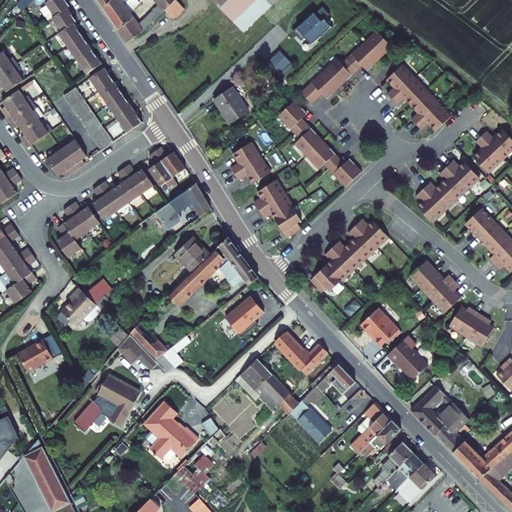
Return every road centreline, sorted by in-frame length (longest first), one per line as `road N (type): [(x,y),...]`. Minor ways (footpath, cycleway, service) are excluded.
road 1 (tertiary): [(84,0),(271,278)]
road 2 (tertiary): [(271,278),(494,511)]
road 3 (residential): [(367,182),(486,287),(511,296)]
road 4 (residential): [(271,278),(367,182)]
